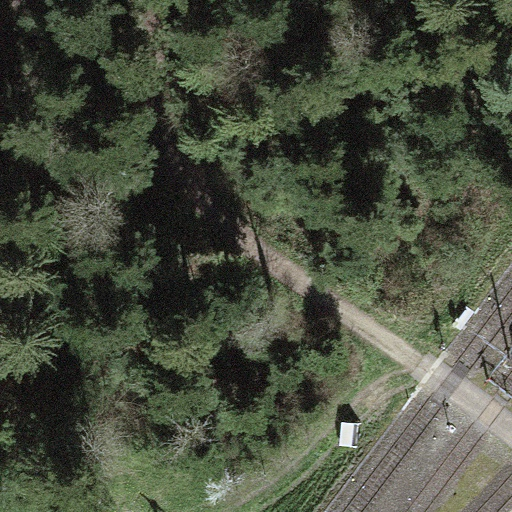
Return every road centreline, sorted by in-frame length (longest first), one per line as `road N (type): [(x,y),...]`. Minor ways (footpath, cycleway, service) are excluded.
road 1 (track): [(416,361),(222,222),(153,130),(24,0)]
road 2 (track): [(231,511),(416,361),(511,429)]
road 3 (track): [(153,130),(150,48),(132,0)]
